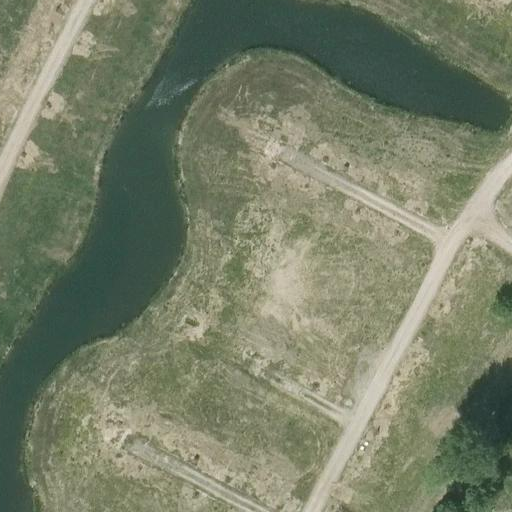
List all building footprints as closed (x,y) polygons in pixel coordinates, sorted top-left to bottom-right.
[(29,0),(0,0),(24,12),(29,0)] [(104,51),(136,64),(156,12),(126,0),(101,0),(88,37),(107,44),(104,51)] [(0,60),(8,43),(0,39),(0,60)] [(72,93),(118,116),(134,85),(87,62),(72,93)] [(327,163),(375,188),(391,157),(344,132),(327,163)] [(20,182),(8,216),(51,232),(64,198),(20,182)] [(246,229),(237,246),(255,255),(272,222),(229,200),(221,216),(246,229)] [(288,233),(327,250),(340,220),(301,202),(288,233)] [(243,267),(250,255),(236,247),(229,260),(243,267)] [(507,283),(511,286),(511,265),(488,249),(458,295),(487,314),(507,283)] [(200,301),(226,314),(243,278),(186,250),(177,270),(208,285),(200,301)] [(191,436),(208,443),(225,400),(208,393),(191,436)] [(367,511),(370,508),(363,504),(372,488),(348,474),(326,511),(367,511)]
